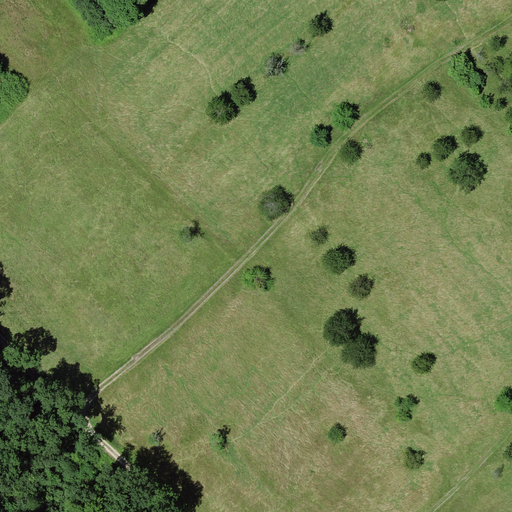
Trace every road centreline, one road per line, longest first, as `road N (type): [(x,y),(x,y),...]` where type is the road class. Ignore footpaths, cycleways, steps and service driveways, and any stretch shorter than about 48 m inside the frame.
road 1 (track): [(73,410),(189,315),(287,215),(357,124),(511,14)]
road 2 (track): [(175,511),(0,336)]
